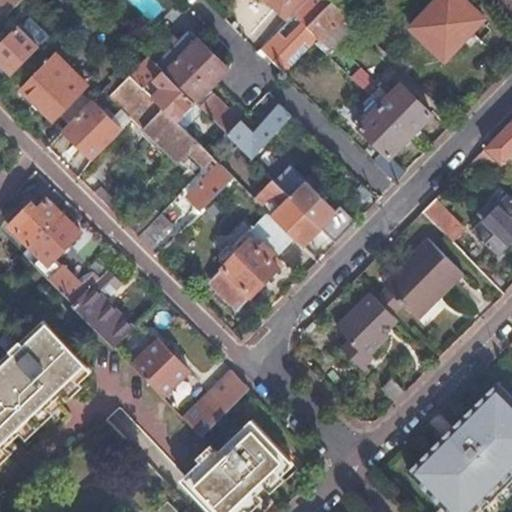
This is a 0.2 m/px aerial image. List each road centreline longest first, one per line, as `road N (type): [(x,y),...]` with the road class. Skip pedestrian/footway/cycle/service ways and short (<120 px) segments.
road 1 (residential): [(511,97),(246,363)]
road 2 (residential): [(246,363),(0,117)]
road 3 (residential): [(511,311),(347,469)]
road 4 (residential): [(347,469),(246,363)]
